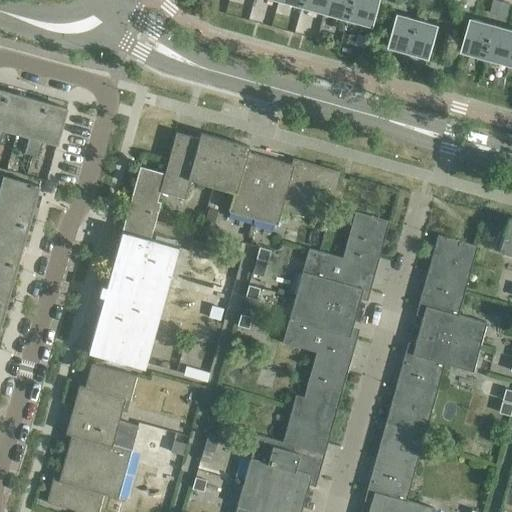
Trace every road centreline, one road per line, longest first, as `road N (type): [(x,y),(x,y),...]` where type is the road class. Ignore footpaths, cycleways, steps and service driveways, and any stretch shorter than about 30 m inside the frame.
road 1 (residential): [(0,468),(110,89),(0,61)]
road 2 (tertiary): [(511,156),(194,64),(107,15)]
road 3 (residential): [(336,511),(430,175)]
